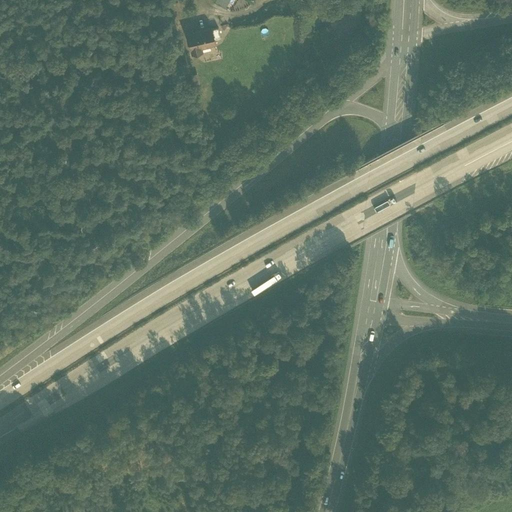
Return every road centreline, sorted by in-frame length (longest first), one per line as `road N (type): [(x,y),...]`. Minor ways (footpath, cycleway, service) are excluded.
road 1 (motorway): [(511,105),(238,255),(0,405)]
road 2 (motorway): [(0,433),(240,279),(458,158)]
road 3 (motorway): [(334,114),(0,387)]
road 4 (motorway): [(354,414),(391,345),(421,330),(451,328)]
